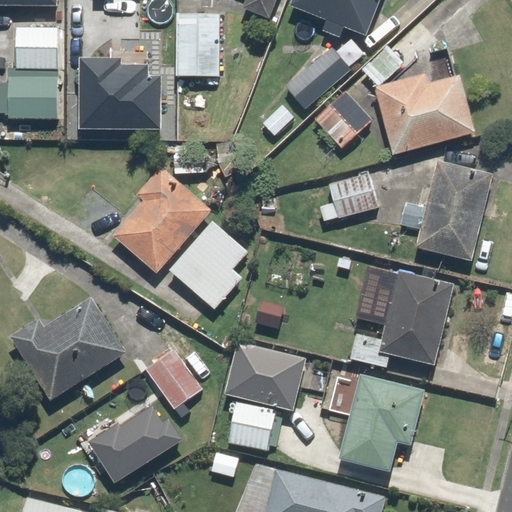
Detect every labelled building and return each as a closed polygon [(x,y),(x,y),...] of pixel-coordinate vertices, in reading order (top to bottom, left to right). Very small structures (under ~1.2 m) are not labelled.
[(250,0),(248,7),(277,18),(284,0),(250,0)] [(296,0),(295,4),(331,18),(325,31),(345,39),(350,26),(373,35),(387,0),(296,0)] [(225,12),(183,11),(182,75),(224,75),(225,12)] [(21,67),(15,67),(14,117),(64,118),(66,27),(22,26),(21,67)] [(357,65),(337,44),(291,87),(311,108),(357,65)] [(409,60),(391,44),(371,65),(390,82),(409,60)] [(122,64),(123,57),(82,56),(80,128),(163,130),(164,76),(151,75),(151,64),(122,64)] [(436,83),(433,71),(379,85),(396,153),(480,131),(466,75),(436,83)] [(379,117),(347,86),(317,117),(349,148),(379,117)] [(299,118),(286,103),(265,122),(279,137),(299,118)] [(177,175),(214,175),(214,153),(178,152),(177,175)] [(444,158),(422,245),(478,259),(499,172),(444,158)] [(117,233),(161,271),(168,264),(216,305),(260,255),(211,213),(215,209),(165,166),(141,193),(148,198),(117,233)] [(332,183),(341,217),(383,207),(374,172),(332,183)] [(392,367),(395,352),(440,364),(461,283),(405,269),(403,274),(375,267),(362,318),(382,323),(380,332),(390,334),(389,339),(361,332),(355,358),(392,367)] [(58,397),(132,350),(98,296),(51,325),(45,317),(18,334),(58,397)] [(289,304),(266,299),(260,322),(283,327),(289,304)] [(239,340),(228,390),(299,405),(309,355),(239,340)] [(181,407),(207,388),(178,349),(152,368),(181,407)] [(431,388),(367,373),(365,381),(343,375),(335,409),(357,414),(346,457),(397,470),(404,440),(417,443),(431,388)] [(280,409),(242,401),(234,442),(271,450),(280,409)] [(96,443),(123,483),(191,438),(176,416),(170,420),(158,402),(96,443)] [(246,458),(219,451),(213,471),(240,479),(246,458)] [(387,511),(391,495),(283,468),(271,511),(387,511)] [(91,511),(33,497),(29,511),(91,511)]
